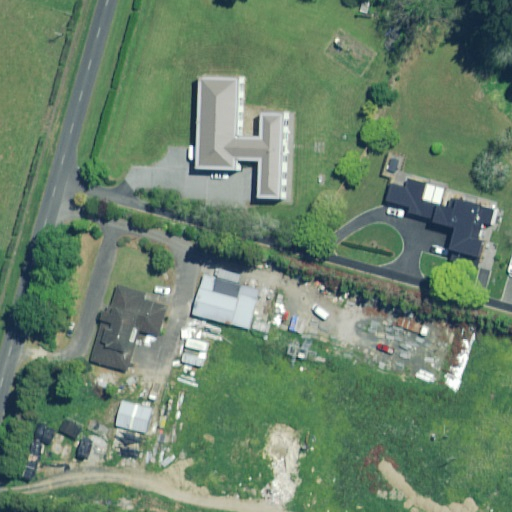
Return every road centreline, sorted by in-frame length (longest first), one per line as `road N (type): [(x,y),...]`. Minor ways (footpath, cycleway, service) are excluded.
road 1 (unknown): [(61,166),(388,280),(511,311)]
road 2 (unclassified): [(107,0),(0,386)]
